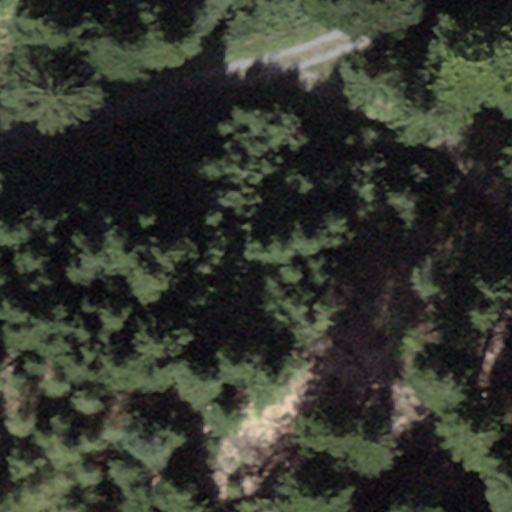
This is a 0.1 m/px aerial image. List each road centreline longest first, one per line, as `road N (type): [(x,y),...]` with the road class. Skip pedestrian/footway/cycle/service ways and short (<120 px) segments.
road 1 (track): [(414,0),(370,36),(0,141)]
road 2 (track): [(276,64),(427,132),(475,165),(511,205)]
